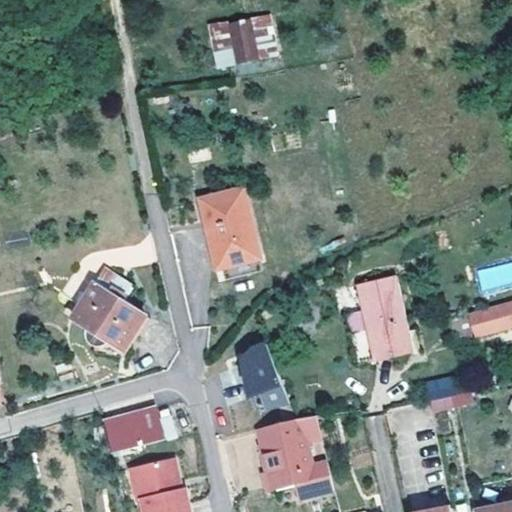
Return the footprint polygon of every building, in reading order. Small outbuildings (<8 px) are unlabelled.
[(213,65),(277,60),(274,16),(209,21),(213,65)] [(241,190),(200,201),(211,246),(217,245),(222,267),(258,258),(241,190)] [(414,353),(397,277),(357,286),(367,331),(353,334),(359,364),(414,353)] [(112,291),(97,280),(75,314),(89,325),(88,328),(87,330),(87,332),(87,335),(87,337),(88,340),(89,342),(91,344),(93,345),(96,346),(98,347),(100,347),(103,347),(105,346),(108,345),(110,344),(112,342),(124,351),(147,314),(123,297),(126,292),(116,285),(112,291)] [(511,303),(473,315),(478,336),(511,326),(511,303)] [(264,419),(296,410),(269,343),(255,349),(255,368),(264,402),(259,403),(264,419)] [(471,374),(425,381),(430,412),(476,405),(471,374)] [(104,425),(112,456),(165,441),(157,411),(104,425)] [(311,450),(326,447),(321,424),(302,426),(260,436),(263,454),(261,454),(268,487),(269,493),(281,489),(282,497),(297,494),(300,509),(338,501),(332,472),(316,475),(311,450)] [(145,500),(148,511),(194,511),(189,489),(182,490),(179,481),(183,480),(178,459),(134,469),(141,501),(145,500)] [(269,493),(271,499),(282,497),(281,489),(269,493)] [(511,511),(511,503),(476,510),(475,511),(511,511)]
